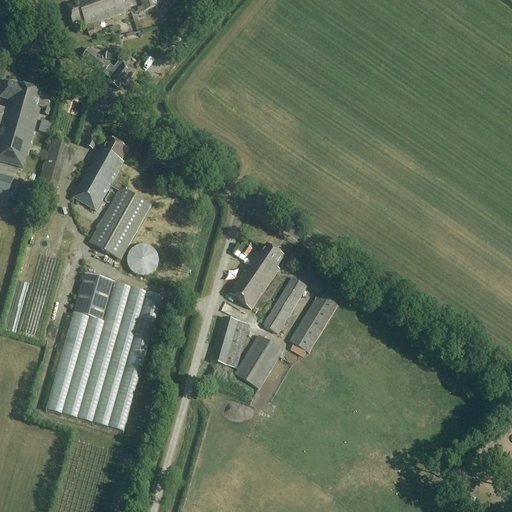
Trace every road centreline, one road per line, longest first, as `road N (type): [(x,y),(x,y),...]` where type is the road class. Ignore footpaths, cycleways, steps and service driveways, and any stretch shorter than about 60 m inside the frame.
road 1 (unclassified): [(153,511),(246,199)]
road 2 (tertiary): [(511,388),(246,199)]
road 3 (tertiary): [(246,199),(125,109)]
